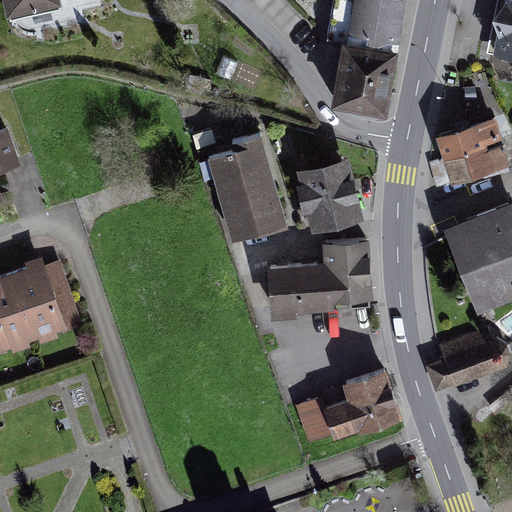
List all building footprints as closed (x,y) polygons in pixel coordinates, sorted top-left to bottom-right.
[(5,0),(8,13),(62,3),(61,0),(5,0)] [(403,0),(355,0),(336,104),(383,112),(403,0)] [(511,0),(498,0),(486,54),(511,57),(511,0)] [(459,125),(439,131),(452,177),(480,169),(507,161),(494,115),(459,125)] [(0,125),(0,205),(6,204),(0,187),(0,170),(17,165),(2,125),(0,125)] [(207,147),(232,236),(291,219),(266,130),(207,147)] [(350,152),(298,166),(314,228),(367,215),(350,152)] [(511,197),(449,221),(479,302),(511,289),(511,197)] [(275,307),(373,301),(369,236),(324,238),(326,260),(272,263),(275,307)] [(0,283),(0,358),(77,333),(54,266),(0,283)] [(437,349),(440,354),(424,360),(435,390),(505,363),(507,361),(510,352),(508,344),(500,339),(494,335),(492,328),(437,349)] [(341,433),(401,414),(386,369),(349,381),(354,395),(330,403),(341,433)] [(306,439),(333,431),(323,400),(296,408),(306,439)]
